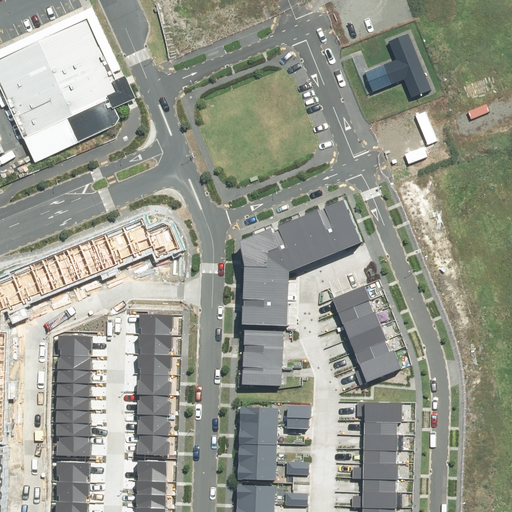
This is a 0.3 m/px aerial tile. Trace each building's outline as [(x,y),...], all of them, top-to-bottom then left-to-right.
[(85,13),(0,51),(0,75),(37,159),(116,123),(119,118),(115,107),(136,98),(126,76),(116,80),(85,13)] [(406,31),(383,40),(391,58),(359,71),(367,90),(400,76),(408,97),(430,88),(406,31)] [(250,264),(247,315),(283,316),(293,317),(293,269),(364,239),(346,198),(244,239),(250,264)] [(0,295),(0,444),(6,444),(13,333),(4,332),(3,320),(156,254),(159,262),(181,252),(173,234),(166,231),(153,236),(146,225),(0,288),(0,294),(0,295)] [(365,280),(334,294),(340,307),(371,294),(365,280)] [(371,294),(340,307),(346,321),(377,307),(371,294)] [(377,307),(346,321),(352,334),(383,321),(377,307)] [(247,315),(247,338),(283,339),(283,316),(247,315)] [(383,321),(352,334),(359,348),(389,334),(383,321)] [(64,353),(88,354),(89,334),(65,333),(64,353)] [(389,334),(359,348),(365,362),(395,348),(389,334)] [(247,338),(246,361),(282,362),(283,339),(247,338)] [(395,348),(365,362),(371,375),(401,362),(395,348)] [(145,351),(144,368),(171,369),(172,352),(145,351)] [(64,353),(63,379),(91,380),(92,354),(88,354),(64,353)] [(246,361),(246,384),(282,385),(282,362),(246,361)] [(144,368),(143,384),(171,385),(171,369),(144,368)] [(62,406),(90,407),(91,380),(63,379),(62,406)] [(143,384),(143,401),(170,402),(171,385),(143,384)] [(369,397),(368,412),(402,413),(402,398),(369,397)] [(310,400),(292,399),(290,421),(309,423),(310,400)] [(242,400),(242,418),(279,419),(280,401),(242,400)] [(143,401),(142,417),(170,418),(170,402),(143,401)] [(62,406),(61,433),(89,434),(90,407),(62,406)] [(368,412),(368,427),(401,427),(402,413),(368,412)] [(142,417),(142,434),(169,435),(170,418),(142,417)] [(242,418),(241,437),(279,438),(279,419),(242,418)] [(368,427),(368,441),(401,442),(401,427),(368,427)] [(61,433),(60,453),(88,454),(89,434),(61,433)] [(142,434),(141,451),(168,452),(169,435),(142,434)] [(241,437),(241,455),(278,456),(279,438),(241,437)] [(368,441),(367,456),(400,457),(401,442),(368,441)] [(307,453),(287,453),(287,468),(307,468),(307,453)] [(139,455),(138,477),(168,478),(169,456),(139,455)] [(241,455),(240,474),(277,475),(278,456),(241,455)] [(367,456),(367,470),(400,471),(400,457),(367,456)] [(62,480),(85,481),(86,460),(62,459),(62,480)] [(367,470),(366,485),(400,486),(400,471),(367,470)] [(240,474),(239,492),(277,494),(277,475),(240,474)] [(138,477),(138,490),(168,491),(168,478),(138,477)] [(85,488),(85,481),(62,480),(60,511),(88,511),(89,509),(84,509),(85,502),(87,502),(88,488),(85,488)] [(366,485),(366,500),(399,501),(400,486),(366,485)] [(305,489),(285,489),(285,504),(305,504),(305,489)] [(138,490),(137,503),(167,504),(168,491),(138,490)] [(239,492),(239,511),(275,511),(276,511),(277,494),(239,492)] [(366,500),(365,511),(398,511),(399,501),(366,500)] [(137,503),(136,511),(166,511),(167,504),(137,503)]
